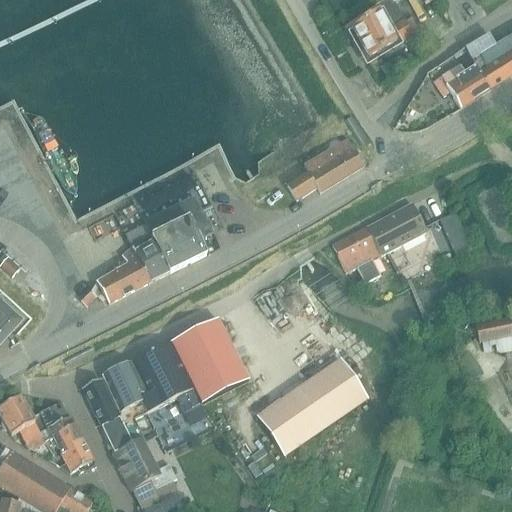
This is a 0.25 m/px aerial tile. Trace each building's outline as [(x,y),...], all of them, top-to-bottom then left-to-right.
[(386,0),(384,0),(342,28),(351,43),(355,41),(367,62),(370,60),(381,54),(394,47),(394,46),(395,45),(387,31),(403,22),(393,5),(390,6),(386,0)] [(411,37),(410,35),(417,31),(410,19),(403,23),(403,22),(387,31),(395,45),(398,44),(411,37)] [(433,41),(428,33),(418,39),(422,47),(433,41)] [(449,95),(459,111),(489,91),(511,76),(511,37),(494,48),(487,37),(463,51),(470,62),(475,69),(461,78),(455,69),(441,79),(432,85),(441,100),(449,95)] [(347,121),(344,123),(357,147),(361,145),(347,121)] [(12,157),(26,155),(23,122),(8,124),(12,157)] [(319,195),(363,168),(359,162),(354,155),(346,141),(324,155),(327,160),(323,163),(325,166),(315,173),(307,160),(299,164),(306,175),(307,175),(316,190),(319,195)] [(286,188),(295,203),(316,190),(307,175),(306,175),(286,188)] [(366,230),(380,257),(380,258),(424,235),(411,207),(372,227),(366,230)] [(461,226),(453,211),(443,216),(450,231),(461,226)] [(187,221),(185,221),(151,239),(149,237),(150,239),(168,275),(205,257),(187,221)] [(380,257),(366,230),(350,238),(331,247),(345,276),(356,270),(364,286),(379,278),(371,262),(380,257)] [(150,284),(168,275),(150,239),(149,237),(138,244),(130,250),(150,284)] [(89,293),(80,304),(85,309),(95,299),(101,304),(105,302),(108,307),(150,284),(130,250),(124,256),(121,259),(126,267),(118,272),(95,285),(93,288),(92,289),(89,293)] [(0,267),(0,269),(11,279),(18,271),(6,260),(0,267)] [(0,344),(20,322),(0,304),(0,301),(0,344)] [(259,340),(275,330),(266,316),(250,325),(259,340)] [(511,337),(508,320),(474,327),(478,344),(511,337)] [(216,322),(169,346),(199,407),(247,383),(216,322)] [(131,365),(129,366),(143,395),(136,399),(144,416),(175,401),(183,416),(199,407),(169,346),(131,365)] [(428,360),(417,361),(418,374),(430,372),(428,360)] [(283,459),(366,403),(338,363),(256,419),(283,459)] [(121,427),(144,416),(136,399),(143,395),(129,366),(102,379),(118,414),(115,416),(118,421),(121,427)] [(81,391),(100,430),(118,421),(115,416),(99,382),(81,391)] [(19,400),(0,410),(0,421),(10,439),(18,434),(25,447),(37,441),(39,445),(43,442),(19,400)] [(44,441),(50,438),(74,426),(70,419),(68,420),(61,405),(39,416),(45,429),(39,432),(44,441)] [(174,422),(183,444),(214,432),(205,410),(174,422)] [(100,430),(113,456),(139,442),(135,433),(126,438),(121,427),(118,421),(100,430)] [(72,447),(82,442),(74,426),(50,438),(61,459),(75,452),(72,447)] [(77,471),(79,475),(83,472),(84,474),(95,469),(82,442),(72,447),(75,452),(61,459),(66,467),(59,470),(68,476),(77,471)] [(113,456),(110,457),(120,475),(121,479),(129,494),(131,493),(140,511),(158,502),(154,492),(175,482),(168,467),(156,473),(140,442),(139,442),(113,456)] [(55,511),(68,492),(67,491),(9,455),(0,469),(0,489),(36,511),(55,511)] [(502,485),(511,488),(511,463),(510,463),(502,485)] [(68,492),(55,511),(87,511),(90,506),(68,492)] [(1,501),(0,503),(0,511),(16,511),(19,505),(1,501)] [(332,511),(334,507),(321,502),(317,511),(332,511)]
